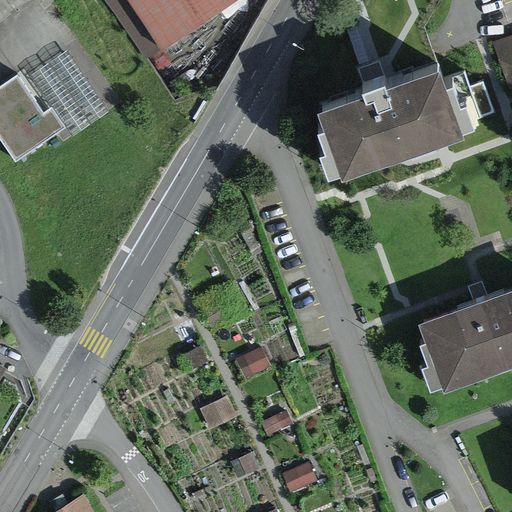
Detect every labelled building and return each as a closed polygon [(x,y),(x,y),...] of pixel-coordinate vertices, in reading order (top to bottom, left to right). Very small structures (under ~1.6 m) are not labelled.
[(127,0),(161,48),(229,0),(127,0)] [(511,33),(495,40),(511,86),(511,85),(511,33)] [(318,109),(342,173),(462,127),(438,64),(386,84),(383,77),(363,85),(366,91),(318,109)] [(17,75),(0,86),(0,139),(15,161),(65,127),(51,108),(43,113),(17,75)] [(511,291),(425,323),(449,390),(511,367),(511,291)] [(287,474),(291,490),(317,483),(313,467),(287,474)] [(100,511),(81,483),(40,510),(41,511),(100,511)]
